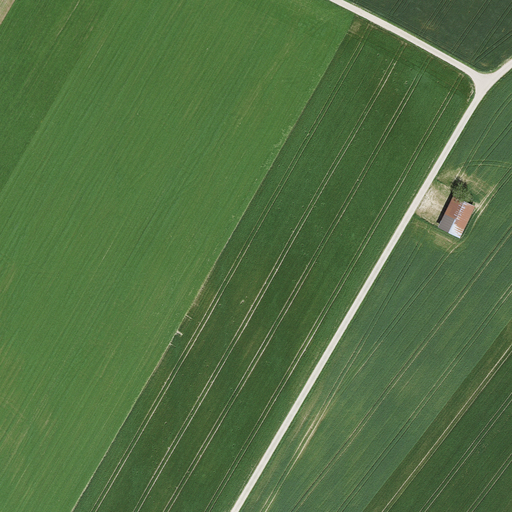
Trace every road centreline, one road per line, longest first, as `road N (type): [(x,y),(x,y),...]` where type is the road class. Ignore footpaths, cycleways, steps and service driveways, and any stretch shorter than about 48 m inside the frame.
road 1 (track): [(511,64),(484,85),(229,511)]
road 2 (track): [(484,85),(334,0)]
